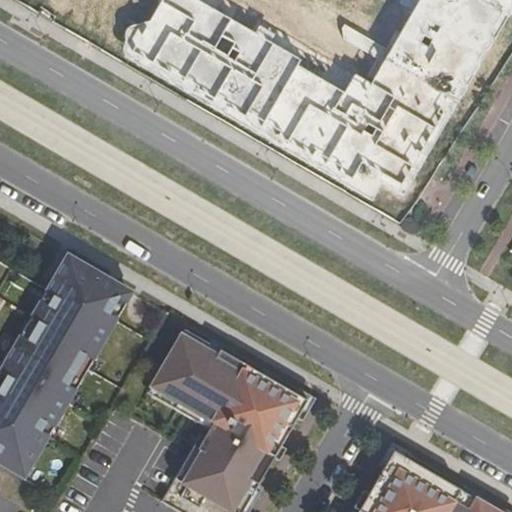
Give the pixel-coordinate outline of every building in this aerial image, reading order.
[(191,0),(156,0),(127,56),(401,202),(511,16),(511,0),(403,0),(358,87),(191,0)] [(0,465),(25,480),(135,293),(70,254),(49,289),(0,260),(0,465)] [(243,511),(308,402),(186,331),(152,388),(179,403),(175,409),(210,430),(206,438),(202,436),(163,502),(179,511),(243,511)] [(179,403),(152,388),(149,394),(175,409),(179,403)] [(497,511),(394,452),(359,511),(497,511)]
